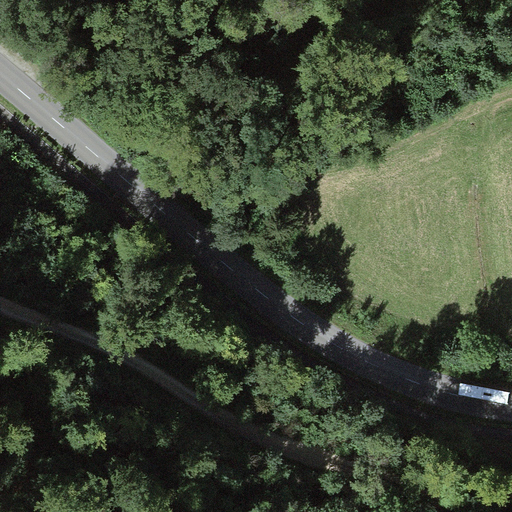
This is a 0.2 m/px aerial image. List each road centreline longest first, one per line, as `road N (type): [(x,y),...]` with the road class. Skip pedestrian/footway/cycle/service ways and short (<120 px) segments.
road 1 (secondary): [(511,396),(432,384),(295,319),(0,70)]
road 2 (track): [(0,46),(124,117),(212,154),(274,159),(396,144),(511,99)]
road 3 (track): [(453,511),(244,433),(0,308)]
